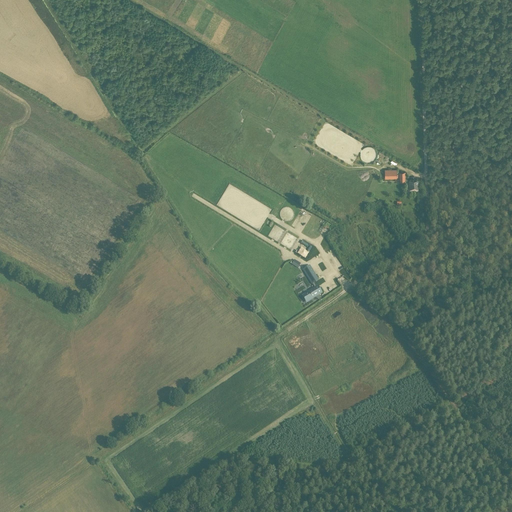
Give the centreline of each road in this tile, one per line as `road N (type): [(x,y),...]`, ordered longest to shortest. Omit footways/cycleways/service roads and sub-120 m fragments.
road 1 (track): [(20,511),(339,293)]
road 2 (track): [(351,286),(409,340),(511,492)]
